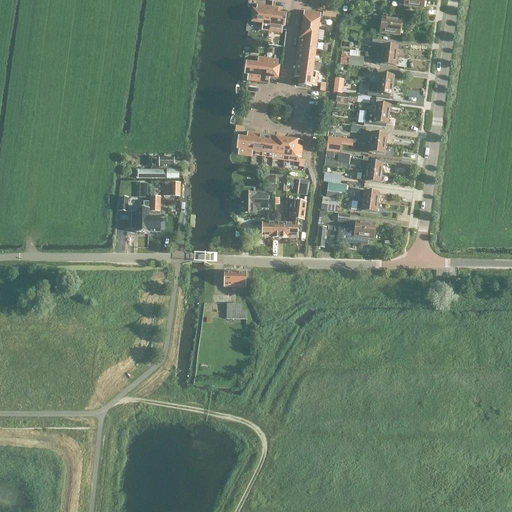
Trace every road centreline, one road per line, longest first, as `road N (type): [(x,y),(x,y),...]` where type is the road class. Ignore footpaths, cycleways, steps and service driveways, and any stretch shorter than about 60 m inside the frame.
road 1 (unclassified): [(0,258),(419,264)]
road 2 (unclassified): [(419,264),(453,0)]
road 3 (track): [(237,511),(263,440),(249,424),(207,413)]
road 4 (residential): [(282,90),(259,108),(275,132),(300,118),(300,104),(287,91)]
